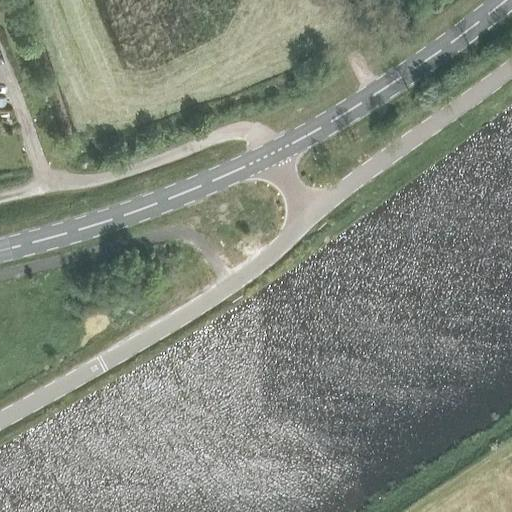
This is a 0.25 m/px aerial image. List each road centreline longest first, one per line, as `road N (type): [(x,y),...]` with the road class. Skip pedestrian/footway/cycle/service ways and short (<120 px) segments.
road 1 (unclassified): [(0,420),(228,286),(311,215)]
road 2 (tertiary): [(0,250),(153,205),(270,154)]
road 3 (tertiary): [(270,154),(391,86),(506,0)]
road 4 (unclassified): [(311,215),(511,67)]
